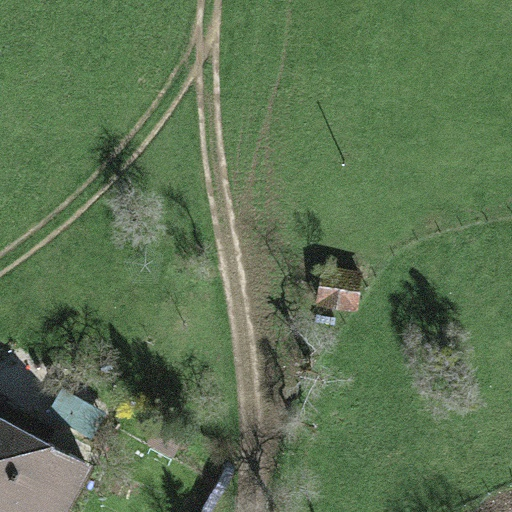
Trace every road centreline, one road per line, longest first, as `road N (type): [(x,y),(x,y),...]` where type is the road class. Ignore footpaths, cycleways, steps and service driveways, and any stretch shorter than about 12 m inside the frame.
road 1 (track): [(245,511),(206,55)]
road 2 (track): [(0,277),(135,161),(206,55)]
